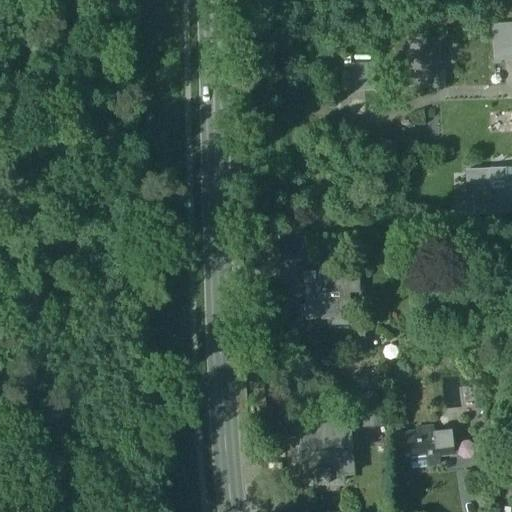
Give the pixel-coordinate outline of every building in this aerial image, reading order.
[(430,0),(427,0),(417,1),(420,19),(433,17),(430,0)] [(511,38),(492,39),(494,62),(511,60),(511,38)] [(439,40),(407,39),(405,87),(437,88),(439,40)] [(374,65),(352,65),(352,92),(375,91),(374,65)] [(511,169),(468,171),(470,216),(511,214),(511,169)] [(302,233),(278,234),(279,262),(303,261),(302,233)] [(346,276),(304,274),(305,321),(328,320),(328,330),(347,329),(347,320),(348,320),(348,293),(358,293),(357,276),(346,277),(346,276)] [(375,347),(373,321),(349,323),(351,349),(375,347)] [(361,426),(384,426),(384,399),(372,392),(361,400),(361,426)] [(345,426),(318,427),(319,435),(331,435),(332,448),(336,447),(337,451),(332,452),(333,454),(339,454),(340,476),(342,476),(343,476),(352,476),(350,434),(346,434),(345,426)] [(433,435),(416,437),(415,432),(396,435),(398,446),(400,446),(402,461),(410,460),(411,468),(438,465),(437,457),(454,455),(452,445),(434,447),(433,435)] [(319,435),(301,436),(302,447),(305,447),(306,456),(300,456),(301,473),(313,472),(313,487),(343,485),(343,476),(342,476),(340,476),(339,454),(333,454),(332,452),(337,451),(336,447),(332,448),(331,435),(319,435)]
